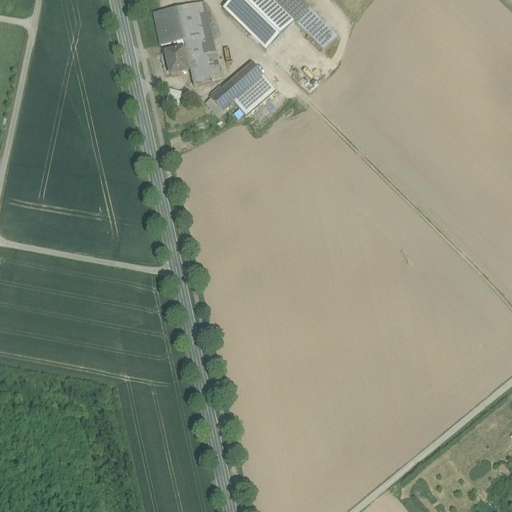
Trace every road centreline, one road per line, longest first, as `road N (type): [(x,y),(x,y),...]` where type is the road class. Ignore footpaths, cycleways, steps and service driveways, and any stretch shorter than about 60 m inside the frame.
road 1 (secondary): [(230,511),(117,0)]
road 2 (track): [(511,308),(241,39),(212,0)]
road 3 (unclassified): [(511,382),(355,511)]
road 4 (track): [(0,186),(39,0)]
road 5 (track): [(177,271),(0,244)]
